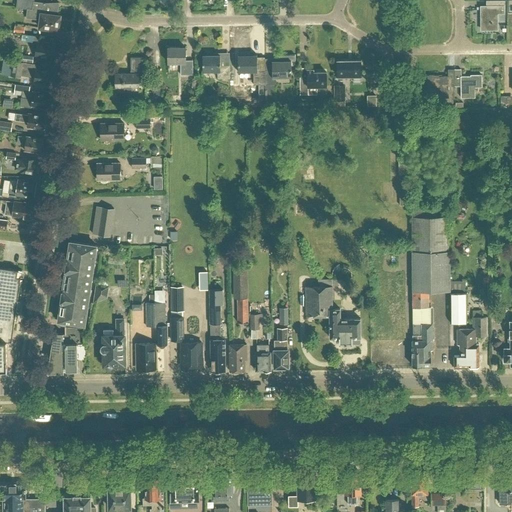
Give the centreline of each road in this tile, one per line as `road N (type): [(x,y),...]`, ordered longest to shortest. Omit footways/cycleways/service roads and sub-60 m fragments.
road 1 (unclassified): [(511,450),(0,459)]
road 2 (secondary): [(26,389),(511,380)]
road 3 (residential): [(26,389),(84,13)]
road 4 (residential): [(333,20),(137,22),(84,13)]
road 5 (residential): [(459,48),(382,49),(333,20)]
